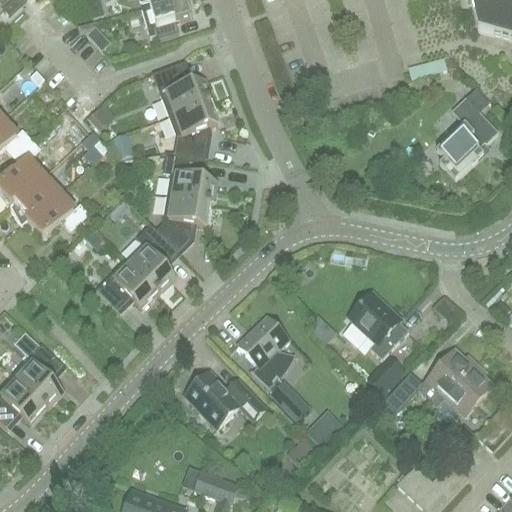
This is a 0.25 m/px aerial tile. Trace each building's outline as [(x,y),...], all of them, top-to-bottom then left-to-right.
[(15,0),(12,3),(17,10),(27,1),(25,0),(15,0)] [(105,21),(98,0),(85,0),(93,25),(105,21)] [(137,0),(139,4),(142,6),(148,4),(150,10),(183,0),(137,0)] [(192,21),(186,0),(183,0),(150,10),(156,32),(152,33),(156,44),(179,37),(176,26),(192,21)] [(511,0),(462,0),(467,11),(471,7),(478,35),(511,44),(511,0)] [(8,18),(17,10),(12,3),(2,12),(8,18)] [(444,62),(408,72),(411,83),(446,73),(444,62)] [(210,107),(211,107),(203,85),(188,90),(180,68),(152,79),(169,122),(209,107),(210,107)] [(37,76),(30,81),(39,90),(45,85),(37,76)] [(439,169),(455,186),(484,159),(480,155),(498,137),(466,103),(452,116),(464,129),(437,155),(445,164),(439,169)] [(176,142),(174,155),(203,160),(207,139),(204,133),(218,128),(210,107),(209,107),(169,122),(176,142)] [(95,116),(88,122),(99,135),(107,128),(95,116)] [(16,141),(1,125),(0,125),(0,156),(5,152),(13,161),(31,145),(22,135),(16,141)] [(99,145),(92,138),(87,143),(94,151),(99,145)] [(125,139),(103,147),(109,153),(118,164),(132,158),(125,139)] [(95,151),(102,160),(107,155),(101,144),(95,151)] [(31,145),(13,161),(22,171),(0,190),(0,197),(12,211),(43,182),(28,166),(40,154),(31,145)] [(174,155),(166,154),(162,178),(170,180),(167,201),(210,208),(210,209),(211,209),(215,186),(199,183),(203,160),(174,155)] [(43,182),(12,211),(10,212),(17,225),(22,221),(28,228),(58,199),(43,182)] [(73,215),(58,199),(28,228),(43,244),(62,227),(71,236),(89,219),(80,209),(73,215)] [(162,230),(157,235),(156,235),(177,256),(189,245),(192,229),(206,231),(210,209),(210,208),(167,201),(162,230)] [(156,235),(157,235),(151,230),(136,244),(142,250),(126,265),(158,297),(175,281),(163,270),(177,256),(156,235)] [(367,259),(331,254),(329,265),(366,271),(367,259)] [(158,297),(126,265),(96,294),(117,315),(131,302),(141,312),(157,297),(158,298),(158,297)] [(371,353),(381,363),(407,335),(399,328),(402,325),(371,297),(348,323),(376,348),(371,353)] [(510,315),(501,306),(494,313),(503,323),(510,315)] [(317,320),(313,338),(324,348),(335,337),(317,320)] [(418,320),(406,324),(411,337),(422,333),(418,320)] [(267,322),(237,350),(257,371),(261,375),(254,381),(297,425),(309,414),(283,387),(282,388),(280,384),(277,382),(287,363),(277,356),(289,345),(267,322)] [(32,368),(17,384),(17,385),(45,410),(44,411),(46,412),(62,394),(50,384),(63,370),(41,350),(28,364),(32,368)] [(437,412),(480,367),(470,358),(468,361),(458,352),(424,390),(411,378),(409,380),(382,408),(386,411),(377,420),(387,430),(396,421),(394,420),(418,395),(422,400),(430,391),(432,393),(425,401),(437,412)] [(382,397),(403,375),(389,361),(368,383),(382,397)] [(480,367),(437,412),(450,424),(457,415),(465,422),(497,387),(492,383),(494,379),(480,367)] [(254,425),(265,414),(236,383),(225,393),(209,377),(185,400),(217,433),(240,411),(254,425)] [(17,385),(17,384),(13,380),(0,394),(0,426),(6,432),(19,418),(29,427),(44,411),(45,410),(17,385)] [(511,417),(511,400),(493,420),(502,428),(511,417)] [(511,435),(511,417),(502,428),(511,436),(511,435)] [(502,428),(493,420),(475,440),(484,448),(502,428)] [(317,425),(306,436),(323,454),(335,443),(317,425)] [(493,456),(511,436),(502,428),(484,448),(493,456)] [(464,429),(451,444),(461,454),(475,439),(464,429)] [(284,467),(300,480),(316,461),(301,448),(284,467)] [(460,475),(451,467),(433,486),(442,495),(460,475)] [(406,498),(424,478),(416,470),(397,490),(406,498)] [(228,511),(238,489),(201,475),(193,493),(218,503),(215,511),(228,511)] [(469,483),(460,475),(442,495),(451,503),(469,483)] [(433,486),(424,478),(406,498),(415,506),(433,486)] [(426,511),(442,495),(433,486),(415,506),(421,511),(426,511)] [(442,511),(451,503),(442,495),(426,511),(442,511)] [(175,511),(131,496),(125,511),(175,511)]
